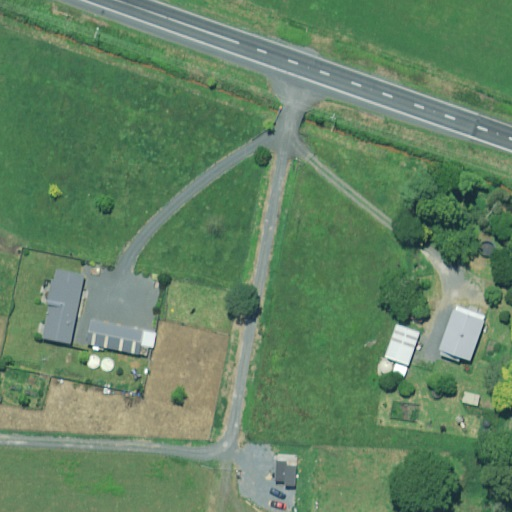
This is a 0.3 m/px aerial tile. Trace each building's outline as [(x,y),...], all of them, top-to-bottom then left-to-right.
[(80,320),(91,278),(61,271),(44,339),(85,349),(91,323),(80,320)] [(489,318),(459,307),(443,351),(473,362),(489,318)] [(151,350),(155,350),(158,333),(96,321),(91,347),(150,358),(151,350)] [(424,334),(400,326),(388,358),(412,367),(424,334)] [(116,360),(92,354),(89,368),(113,373),(116,360)] [(485,395),(469,392),(468,402),(483,405),(485,395)]
